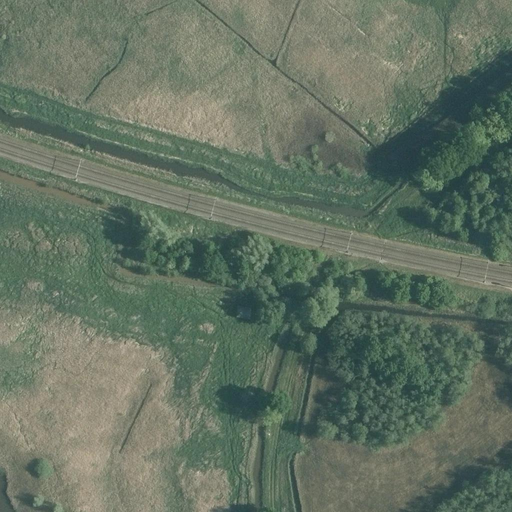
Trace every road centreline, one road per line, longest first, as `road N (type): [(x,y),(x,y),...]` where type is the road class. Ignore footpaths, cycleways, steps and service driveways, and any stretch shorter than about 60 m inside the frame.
road 1 (track): [(114,228),(116,282),(219,296),(226,324),(276,336),(250,434),(247,511)]
road 2 (track): [(395,213),(511,122)]
